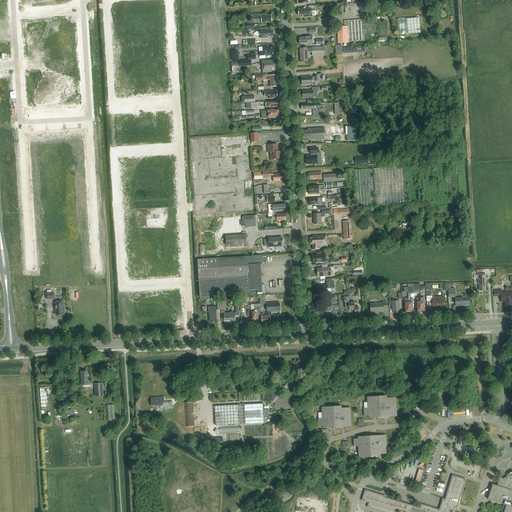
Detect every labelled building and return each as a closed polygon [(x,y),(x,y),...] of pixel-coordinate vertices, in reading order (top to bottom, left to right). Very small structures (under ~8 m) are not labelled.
[(312,11),(312,9),(298,9),(298,16),(303,15),(303,17),(316,16),(315,10),(312,11)] [(265,14),(253,15),(253,20),(261,19),(262,23),(266,23),(266,22),(272,21),(271,15),(266,16),(265,14)] [(416,16),(416,18),(397,20),(398,35),(421,33),(420,16),(416,16)] [(349,43),(349,42),(365,41),(364,20),(344,21),(345,27),(338,27),(338,43),(344,43),(346,43),(349,43)] [(267,29),(260,30),(261,39),(268,38),(268,37),(273,37),(273,30),(267,30),(267,29)] [(312,45),(312,36),(305,37),(299,38),(300,44),(304,44),(304,45),(312,45)] [(263,51),(259,52),(260,56),(272,55),(272,53),(275,53),(274,46),(268,47),(268,45),(262,46),(263,51)] [(324,47),(312,48),(313,56),(325,55),(324,47)] [(312,48),(300,48),(300,62),(308,62),(308,53),(312,52),(312,48)] [(275,60),(262,61),(263,73),(270,72),(270,71),(276,71),(275,60)] [(257,76),(253,76),(254,78),(257,78),(257,81),(270,80),(271,87),(277,87),(276,75),(263,76),(263,75),(263,74),(257,74),(257,76)] [(312,85),(312,81),(315,81),(315,82),(319,81),(319,76),(314,76),(314,77),(312,77),(312,76),(308,76),(308,77),(301,77),(302,85),(312,85)] [(302,91),(303,98),(313,98),(313,93),(315,93),(315,92),(318,92),(318,87),(312,87),(312,91),(302,91)] [(356,114),(357,107),(349,106),(348,113),(356,114)] [(325,128),(309,129),(309,130),(303,131),(303,139),(309,139),(309,140),(314,139),(314,140),(325,139),(325,128)] [(277,144),(267,145),(268,152),(270,152),(271,160),(280,159),(280,151),(278,152),(277,144)] [(312,156),(306,156),(307,164),(317,163),(317,155),(316,155),(316,153),(318,153),(318,148),(310,148),(311,153),(312,153),(312,156)] [(457,164),(388,168),(387,168),(373,169),(375,205),(389,204),(391,204),(460,200),(457,164)] [(372,169),(354,170),(356,206),(374,205),(372,169)] [(282,178),(281,174),(273,175),(273,171),(262,172),(254,173),(254,180),(263,180),(263,178),(273,178),(273,182),(282,181),(282,180),(282,178)] [(309,174),(308,174),(308,179),(309,179),(310,180),(320,179),(322,179),(322,178),(322,173),(321,173),(321,172),(319,172),(309,173),(309,174)] [(337,182),(336,176),(336,174),(323,175),(324,183),(326,182),(326,183),(332,182),(337,182)] [(318,205),(318,210),(326,209),(325,202),(322,202),(322,198),(309,199),(310,205),(315,205),(318,205)] [(272,204),(273,212),(286,211),(285,203),(272,204)] [(313,214),(314,224),(321,224),(321,217),(325,217),(325,214),(329,213),(329,210),(322,211),(322,214),(321,214),(313,214)] [(256,223),(255,216),(242,216),(242,220),(244,220),(244,224),(256,223)] [(349,221),(344,222),(346,240),(353,239),(352,235),(350,235),(349,221)] [(246,235),(225,236),(226,246),(247,244),(246,235)] [(327,235),(320,235),(321,236),(317,236),(317,235),(312,236),(312,238),(310,239),(311,244),(313,244),(313,250),(319,249),(319,247),(320,247),(320,248),(327,247),(327,240),(326,240),(326,238),(327,238),(327,235)] [(269,247),(274,247),(283,246),(282,237),(273,238),(268,239),(264,239),(264,246),(269,246),(269,247)] [(317,255),(311,255),(312,262),(317,262),(318,263),(322,262),(322,263),(326,262),(325,253),(321,254),(317,254),(317,255)] [(199,283),(249,279),(248,264),(263,263),(262,257),(262,256),(248,256),(198,260),(199,283)] [(322,268),(317,268),(318,277),(331,276),(331,267),(329,268),(322,268)] [(479,291),(486,291),(485,284),(486,284),(486,274),(478,275),(478,285),(479,285),(479,291)] [(328,292),(328,288),(335,288),(334,281),(333,281),(332,278),(327,279),(327,285),(318,286),(319,293),(328,292)] [(249,279),(199,283),(200,298),(250,295),(249,279)] [(502,290),(494,291),(494,297),(501,296),(501,303),(502,303),(502,302),(505,302),(505,307),(511,306),(511,292),(502,293),(502,290)] [(455,298),(456,306),(470,305),(470,294),(465,294),(465,298),(455,298)] [(334,305),(334,302),(336,302),(335,296),(329,297),(330,303),(325,303),(326,314),(332,314),(335,314),(335,312),(335,305),(335,304),(334,305)] [(349,308),(349,311),(354,311),(355,313),(358,313),(358,307),(355,307),(354,301),(350,302),(350,296),(344,296),(344,302),(345,302),(345,309),(349,308)] [(432,296),(427,296),(427,302),(432,301),(432,307),(444,307),(443,297),(432,297),(432,296)] [(412,298),(410,299),(410,297),(408,297),(409,299),(405,299),(405,302),(404,302),(405,312),(413,312),(413,302),(412,302),(412,298)] [(424,301),(424,298),(417,298),(417,302),(416,302),(417,312),(425,311),(425,301),(424,301)] [(392,301),(392,313),(400,313),(400,301),(392,301)] [(65,314),(64,302),(55,302),(55,315),(57,315),(57,316),(63,316),(63,314),(65,314)] [(280,311),(279,304),(277,304),(277,302),(274,302),(267,302),(267,311),(280,311)] [(384,312),(384,310),(387,309),(387,302),(383,302),(383,303),(370,304),(371,312),(384,312)] [(236,312),(224,313),(224,323),(229,323),(229,321),(235,321),(235,316),(239,315),(240,315),(240,311),(239,311),(239,304),(234,304),(234,307),(236,307),(236,312)] [(251,310),(251,315),(252,319),(258,319),(258,315),(261,315),(260,308),(260,304),(254,304),(254,310),(251,310)] [(208,307),(209,314),(210,322),(212,322),(214,322),(217,321),(216,306),(208,307)] [(270,324),(270,316),(262,316),(262,324),(270,324)] [(90,381),(88,381),(87,372),(81,372),(82,385),(88,385),(88,384),(91,384),(90,381)] [(103,383),(94,384),(95,397),(104,397),(103,383)] [(441,408),(445,407),(451,407),(451,404),(453,403),(452,390),(437,390),(438,404),(441,404),(441,408)] [(377,416),(377,417),(397,416),(396,397),(387,398),(387,396),(367,397),(368,408),(364,409),(364,416),(369,416),(369,418),(374,418),(374,416),(377,416)] [(164,397),(151,397),(151,406),(160,406),(160,409),(173,408),(172,402),(163,402),(163,401),(164,401),(164,399),(163,399),(163,397),(164,397)] [(195,426),(194,402),(184,402),(185,426),(195,426)] [(264,422),(263,402),(214,405),(216,425),(264,422)] [(107,405),(108,420),(116,420),(115,404),(107,405)] [(322,419),(318,419),(319,426),(323,426),(323,428),(328,428),(328,426),(332,426),(332,428),(351,427),(350,408),(342,408),(341,406),(322,407),(322,419)] [(387,454),(386,435),(366,436),(367,438),(363,438),(363,436),(358,437),(358,439),(354,439),(354,447),(358,446),(359,458),(379,456),(378,454),(387,454)] [(419,469),(414,483),(419,485),(423,470),(419,469)] [(511,511),(511,472),(511,474),(503,479),(500,478),(497,486),(493,484),(491,490),(490,492),(488,499),(506,505),(504,511),(511,511)] [(458,504),(463,490),(466,479),(460,478),(459,477),(453,475),(451,482),(447,495),(445,499),(443,499),(439,510),(438,511),(434,511),(427,510),(420,508),(419,508),(417,507),(407,504),(404,503),(386,498),(386,496),(384,496),(382,495),(373,492),(365,490),(362,501),(365,502),(369,503),(368,506),(386,511),(395,511),(397,507),(401,509),(405,510),(407,510),(406,511),(453,511),(454,508),(455,508),(456,503),(458,504)] [(436,491),(442,493),(445,485),(439,483),(436,491)]
